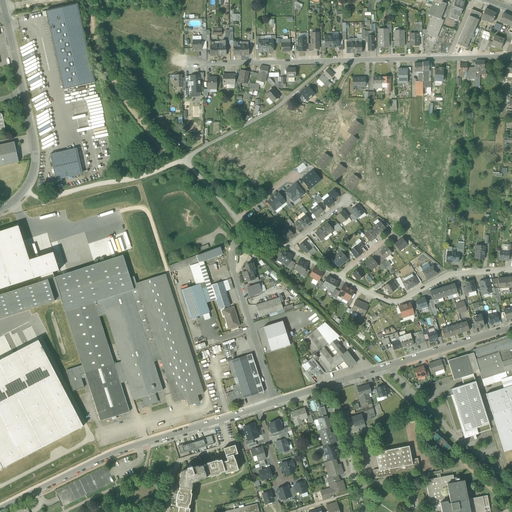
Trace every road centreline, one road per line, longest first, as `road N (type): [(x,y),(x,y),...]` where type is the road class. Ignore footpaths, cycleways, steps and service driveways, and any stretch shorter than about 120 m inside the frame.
road 1 (residential): [(0,509),(112,453),(257,408)]
road 2 (residential): [(1,0),(34,145),(35,162),(15,201)]
road 3 (residential): [(329,384),(511,326)]
road 4 (residential): [(511,269),(453,273),(396,302),(338,276)]
road 5 (residential): [(329,61),(273,110),(184,158)]
road 6 (track): [(184,158),(151,175),(42,199),(24,190)]
road 7 (residential): [(232,243),(231,266),(274,402)]
road 8 (residential): [(511,57),(353,61)]
road 9 (residential): [(329,61),(184,65)]
road 10 (residential): [(358,511),(329,384)]
